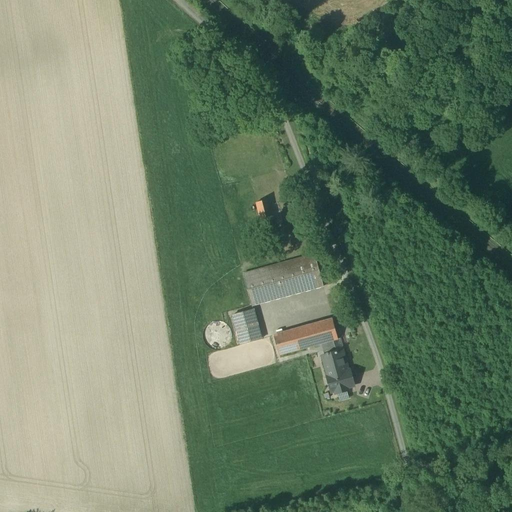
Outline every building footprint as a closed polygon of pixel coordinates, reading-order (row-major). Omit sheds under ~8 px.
[(262,223),(275,220),(271,199),(258,202),(262,223)] [(315,255),(243,274),(252,306),(323,286),(315,255)] [(254,310),(233,316),(241,345),(262,339),(254,310)] [(274,336),(279,355),(324,343),(333,341),(338,339),(333,320),(274,336)] [(208,326),(206,327),(205,329),(204,331),(203,333),(203,335),(203,337),(203,340),(204,342),(205,344),(206,345),(208,347),(209,348),(211,349),(213,350),(215,351),(217,351),(220,351),(222,350),(224,349),(226,348),(227,347),(229,345),(230,344),(231,342),(232,340),(232,337),(232,335),(232,333),(231,331),(230,329),(229,327),(227,326),(226,324),(224,323),(222,322),(220,322),(217,322),(215,322),(213,322),(211,323),(209,324),(208,326)] [(333,341),(324,343),(328,355),(322,356),(333,392),(352,387),(343,360),(345,359),(343,350),(337,352),(333,341)]
